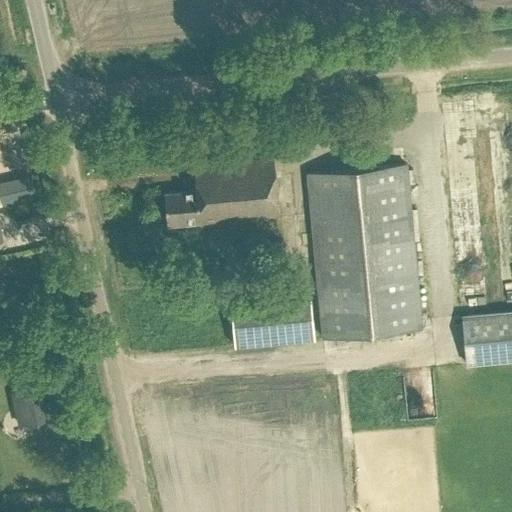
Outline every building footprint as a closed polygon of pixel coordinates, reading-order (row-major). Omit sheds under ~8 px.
[(203,225),(282,217),(276,156),(197,163),(200,189),(168,192),(171,225),(203,222),(203,225)] [(407,163),(307,172),(322,336),(421,328),(407,163)] [(276,261),(286,259),(284,240),(273,241),(276,261)] [(234,344),(314,337),(311,297),(231,303),(234,344)] [(511,310),(462,315),(466,364),(511,359),(511,310)] [(247,379),(311,380),(311,363),(247,362),(247,379)] [(49,401),(55,400),(50,377),(19,384),(24,406),(18,407),(23,427),(53,420),(49,401)]
